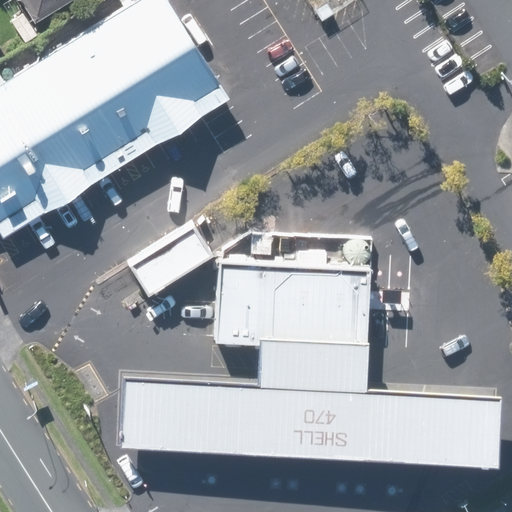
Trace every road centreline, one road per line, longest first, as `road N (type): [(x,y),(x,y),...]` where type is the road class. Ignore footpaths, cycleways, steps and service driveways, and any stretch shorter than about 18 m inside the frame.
road 1 (unknown): [(26,298),(91,340),(171,352),(417,363),(466,349),(503,448),(490,465),(391,511)]
road 2 (unknown): [(119,511),(214,489),(256,491),(306,511)]
